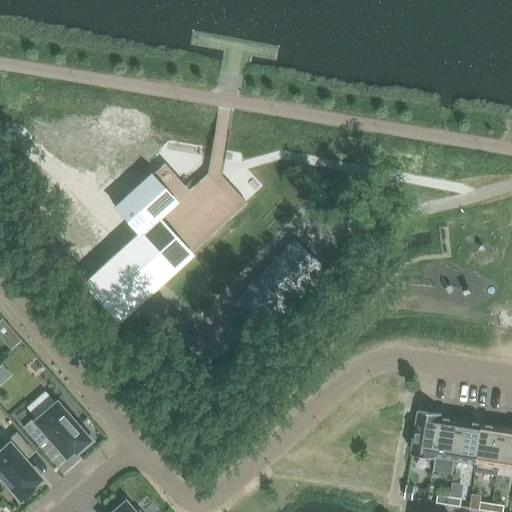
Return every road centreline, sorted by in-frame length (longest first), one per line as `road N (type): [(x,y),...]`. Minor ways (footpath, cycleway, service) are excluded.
road 1 (residential): [(511,152),(0,66)]
road 2 (residential): [(133,444),(177,495),(212,501),(377,364),(402,359),(511,376)]
road 3 (residential): [(0,289),(133,444)]
